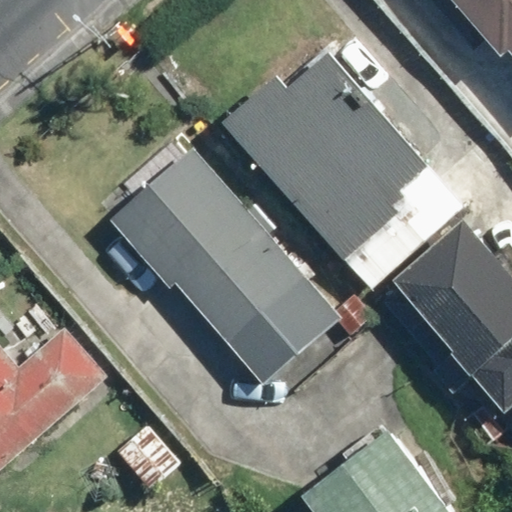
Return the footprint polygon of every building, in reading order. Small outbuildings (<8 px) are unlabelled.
[(511,0),(434,0),(475,51),(491,39),(509,61),(511,59),(511,0)] [(470,203),(332,48),(301,75),(290,62),(226,118),(376,286),(470,203)] [(339,300),(202,141),(191,150),(180,137),(122,188),(138,205),(117,223),(175,290),(183,282),(239,347),(249,339),(268,361),(339,300)] [(511,259),(470,214),(398,280),(459,347),(442,362),(495,420),(511,404),(511,259)] [(0,471),(113,369),(70,322),(26,363),(0,334),(0,471)] [(197,460),(157,416),(118,451),(158,495),(197,460)] [(467,511),(394,421),(308,490),(325,511),(467,511)]
